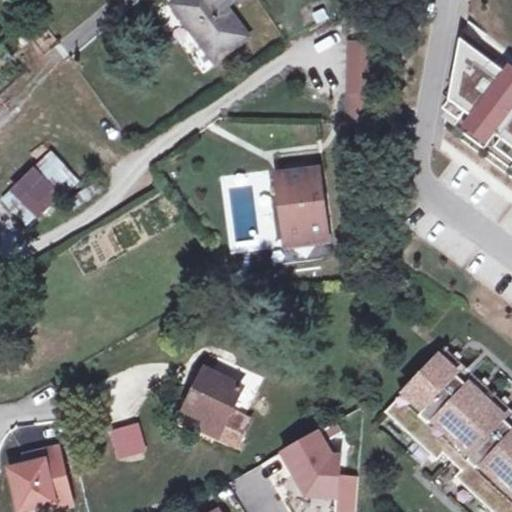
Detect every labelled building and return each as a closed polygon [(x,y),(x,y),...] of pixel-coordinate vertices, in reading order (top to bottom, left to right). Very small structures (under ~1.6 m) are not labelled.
[(248,38),(226,9),(237,0),(181,0),(174,6),(216,62),(248,38)] [(461,39),(445,128),(511,178),(511,65),(511,64),(505,72),(489,94),(480,87),(496,65),(461,39)] [(352,45),(350,97),(375,97),(377,46),(352,45)] [(505,72),(496,65),(480,87),(489,94),(505,72)] [(350,97),(350,122),(375,122),(375,97),(350,97)] [(38,216),(77,183),(51,156),(13,192),(3,201),(27,225),(38,216)] [(328,234),(320,170),(284,175),(288,207),(281,208),(286,240),(328,234)] [(288,207),(284,175),(277,176),(281,208),(288,207)] [(73,210),(102,193),(97,184),(68,201),(73,210)] [(157,195),(90,235),(135,310),(202,271),(157,195)] [(456,477),(494,511),(511,511),(511,410),(445,348),(407,391),(387,412),(438,460),(444,453),(463,471),(456,477)] [(251,420),(232,410),(242,389),(206,371),(186,410),(210,422),(222,428),(218,437),(238,447),(251,420)] [(205,431),(218,437),(222,428),(210,422),(205,431)] [(307,437),(282,451),(308,495),(338,498),(340,464),(322,463),(307,437)] [(13,470),(22,510),(55,503),(57,510),(72,506),(74,506),(61,449),(45,452),(47,462),(32,466),(13,470)] [(30,456),(32,466),(47,462),(45,452),(30,456)] [(55,503),(22,510),(22,511),(72,511),(72,506),(57,510),(55,503)]
